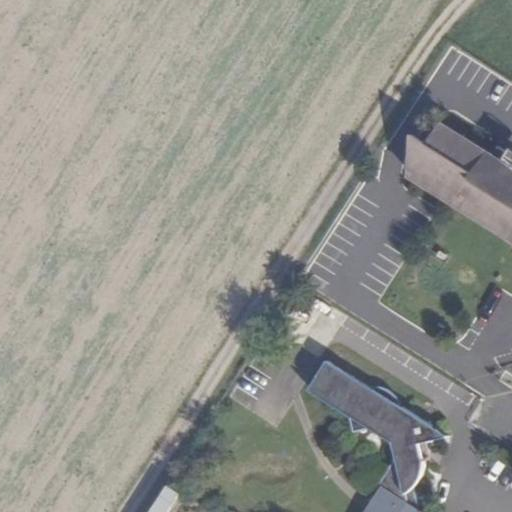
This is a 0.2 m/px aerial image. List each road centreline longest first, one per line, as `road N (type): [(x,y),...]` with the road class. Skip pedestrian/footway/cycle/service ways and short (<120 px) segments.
road 1 (track): [(468,0),(410,71),(128,511)]
road 2 (unknown): [(501,402),(459,474),(501,511)]
